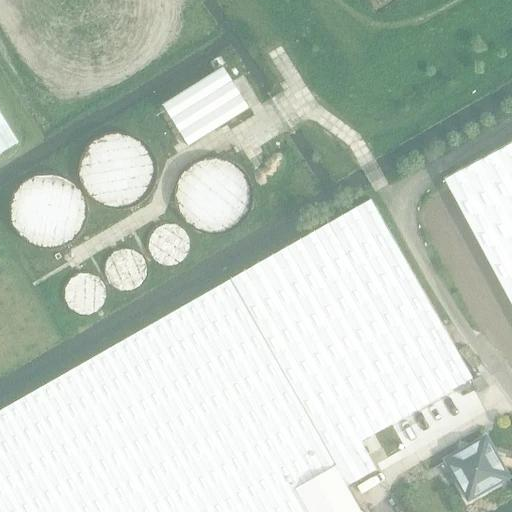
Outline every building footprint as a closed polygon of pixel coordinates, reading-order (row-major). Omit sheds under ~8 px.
[(248,108),(223,67),(163,105),(188,145),(248,108)] [(0,154),(19,143),(0,112),(0,154)] [(160,192),(144,131),(80,147),(96,209),(160,192)] [(511,143),(445,180),(511,306),(511,143)] [(190,155),(176,219),(241,232),(254,169),(190,155)] [(19,243),(82,237),(75,172),(13,178),(19,243)] [(361,441),(463,383),(472,378),(369,196),(229,276),(231,280),(0,411),(0,511),(307,511),(295,490),(336,466),(347,485),(377,469),(361,441)] [(176,268),(194,237),(163,219),(145,250),(176,268)] [(145,286),(147,250),(110,249),(108,285),(145,286)] [(81,318),(111,295),(90,268),(60,290),(81,318)] [(471,382),(474,388),(484,383),(481,377),(471,382)] [(482,491),(502,479),(495,467),(497,460),(489,457),(480,441),(464,450),(456,448),(454,456),(442,463),(454,483),(452,484),(464,504),(483,493),(482,491)] [(361,511),(347,485),(336,466),(295,490),(307,511),(361,511)]
